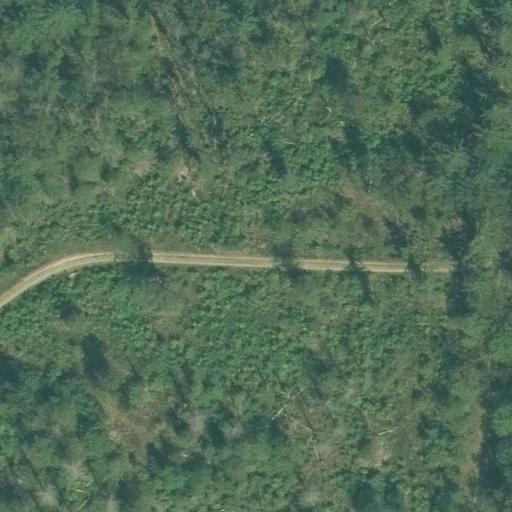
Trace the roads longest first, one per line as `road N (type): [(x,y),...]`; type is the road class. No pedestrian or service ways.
road 1 (track): [(504,261),(444,267),(106,249),(46,270),(0,303)]
road 2 (track): [(477,511),(504,261)]
